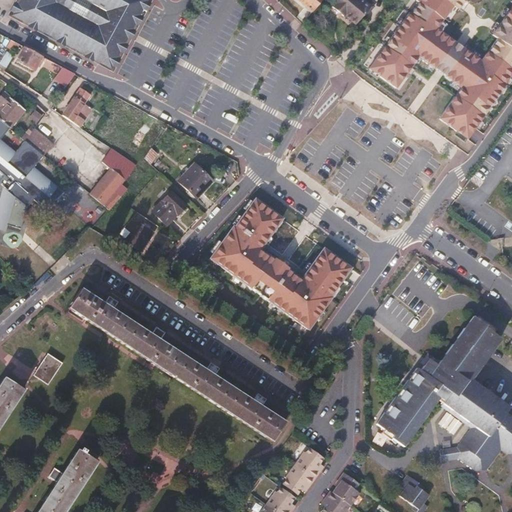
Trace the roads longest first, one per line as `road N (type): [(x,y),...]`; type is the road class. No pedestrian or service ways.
road 1 (residential): [(0,332),(85,254),(308,398)]
road 2 (residential): [(0,25),(247,152),(264,169)]
road 3 (residential): [(264,169),(321,74),(254,0)]
road 4 (residential): [(511,109),(416,227)]
road 5 (residential): [(264,169),(385,253)]
road 6 (residential): [(385,253),(338,322),(347,371)]
road 7 (residential): [(181,258),(264,169)]
